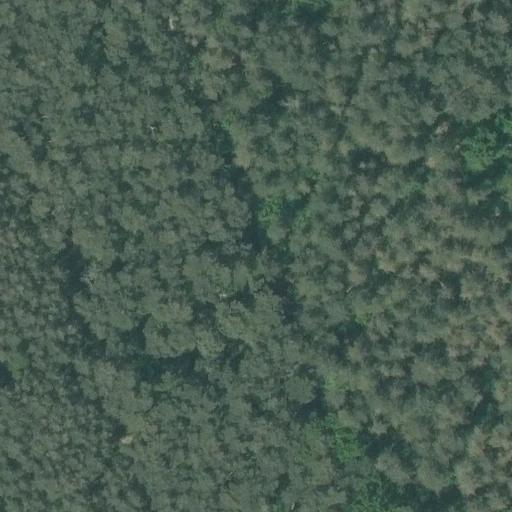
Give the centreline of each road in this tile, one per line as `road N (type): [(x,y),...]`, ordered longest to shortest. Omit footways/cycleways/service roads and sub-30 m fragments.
road 1 (track): [(282,261),(169,0)]
road 2 (track): [(372,511),(329,412),(282,261)]
